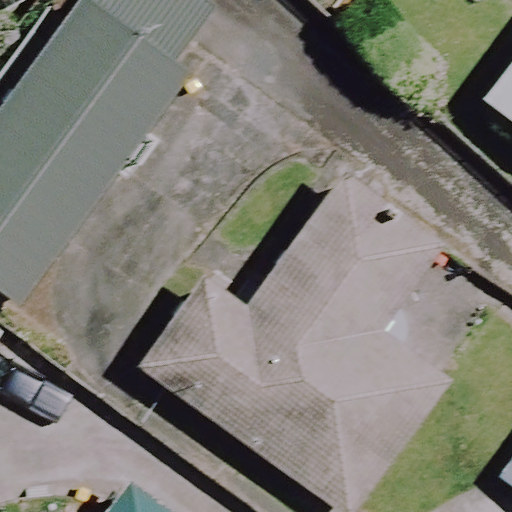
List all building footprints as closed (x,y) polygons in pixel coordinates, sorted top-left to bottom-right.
[(217,24),(183,0),(79,0),(0,110),(0,301),(11,310),(217,24)] [(511,62),(479,107),(511,132),(511,62)] [(427,260),(333,191),(238,320),(185,280),(123,363),(324,511),(349,511),(439,392),(368,340),(427,260)] [(511,458),(494,482),(511,496),(511,458)] [(144,511),(111,488),(93,511),(144,511)]
